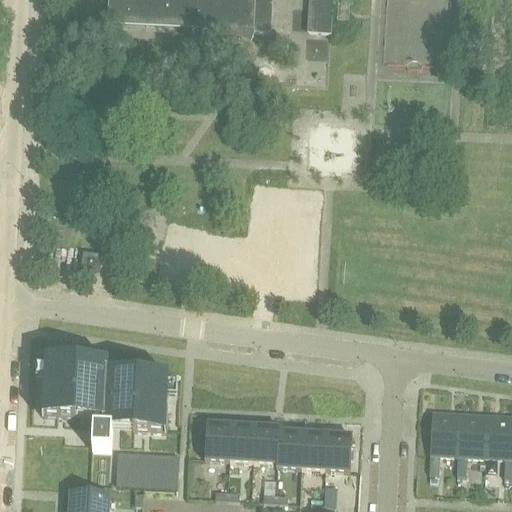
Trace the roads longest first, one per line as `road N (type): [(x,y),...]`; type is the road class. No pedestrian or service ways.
road 1 (unclassified): [(399,357),(5,302)]
road 2 (unclassified): [(11,176),(20,0)]
road 3 (residential): [(390,511),(399,357)]
road 4 (unclassified): [(5,302),(11,176)]
